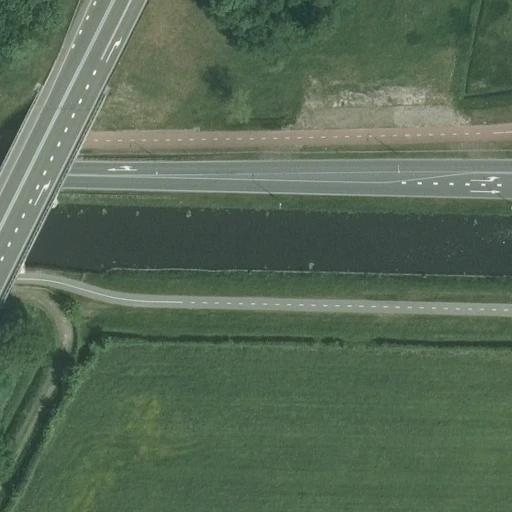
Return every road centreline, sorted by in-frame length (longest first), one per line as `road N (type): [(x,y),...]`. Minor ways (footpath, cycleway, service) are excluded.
road 1 (primary): [(511,182),(70,176)]
road 2 (track): [(0,479),(66,340),(49,303),(34,293),(0,291)]
road 3 (trunk): [(0,231),(86,54)]
